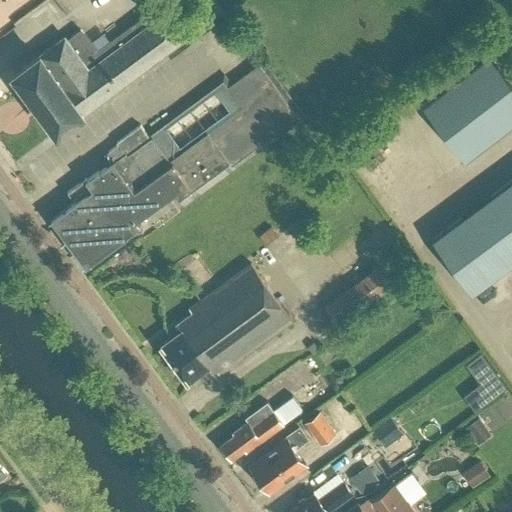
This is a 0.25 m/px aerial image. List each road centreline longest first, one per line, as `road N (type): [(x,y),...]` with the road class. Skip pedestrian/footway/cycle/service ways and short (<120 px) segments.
road 1 (secondary): [(214,511),(0,219)]
road 2 (unclassified): [(73,511),(0,411)]
